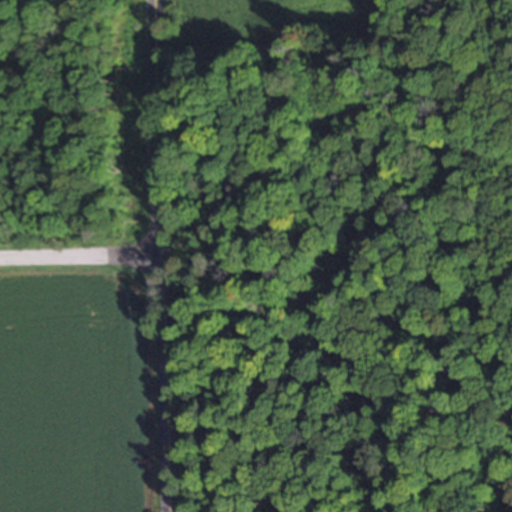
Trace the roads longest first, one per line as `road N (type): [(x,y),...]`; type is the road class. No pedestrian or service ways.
road 1 (tertiary): [(172,511),(155,0)]
road 2 (residential): [(0,259),(163,255)]
